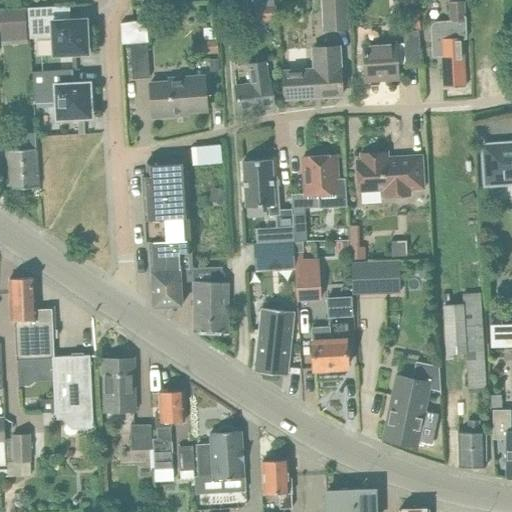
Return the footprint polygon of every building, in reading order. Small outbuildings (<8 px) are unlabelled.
[(255,0),(258,18),(278,16),(276,0),(255,0)] [(465,1),(464,0),(449,0),(450,21),(450,22),(464,21),(463,1),(465,1)] [(349,3),(325,4),(327,38),(351,36),(349,3)] [(87,38),(86,23),(70,23),(69,6),(49,7),(28,8),(29,37),(52,36),(53,55),(68,54),(88,53),(87,38)] [(26,9),(0,10),(0,33),(1,33),(1,46),(28,45),(26,9)] [(131,21),(121,23),(122,44),(130,43),(133,79),(150,77),(147,40),(148,40),(145,19),(131,21)] [(450,22),(450,21),(434,22),(430,27),(432,57),(442,56),(443,88),(465,86),(462,37),(465,37),(464,21),(450,22)] [(363,44),(365,60),(366,80),(398,78),(397,64),(420,62),(418,42),(417,30),(403,31),(404,42),(363,44)] [(203,45),(204,53),(218,52),(218,44),(203,45)] [(283,71),(283,78),(285,98),(342,95),(339,46),(312,47),(314,69),(283,71)] [(219,59),(210,59),(210,71),(220,71),(219,59)] [(268,81),(265,61),(248,64),(251,84),(235,86),(239,111),(274,106),(272,87),(270,80),(268,81)] [(57,119),(91,117),(90,102),(90,87),(74,87),(73,69),(32,72),(34,101),(56,100),(57,119)] [(205,76),(188,77),(188,80),(149,83),(152,117),(174,115),(173,112),(207,110),(205,76)] [(511,143),(483,146),(486,184),(511,182),(511,143)] [(9,165),(10,169),(11,188),(37,187),(34,148),(6,150),(6,165),(9,165)] [(220,148),(191,149),(192,168),(221,166),(220,148)] [(318,156),(302,157),(305,195),(319,194),(320,207),(348,205),(346,179),(338,179),(336,155),(331,155),(329,152),(320,152),(318,156)] [(424,188),(423,175),(422,155),(396,157),(396,158),(388,158),(388,152),(360,154),(361,160),(357,160),(359,191),(383,190),(383,196),(410,195),(410,189),(424,188)] [(150,242),(153,306),(182,305),(179,252),(191,252),(185,159),(147,162),(148,173),(143,174),(145,220),(146,242),(150,242)] [(294,226),(292,214),(292,209),(280,209),(277,176),(276,176),(276,178),(273,178),(272,159),(243,161),(246,207),(248,207),(248,205),(247,205),(247,202),(262,201),(262,206),(268,205),(269,215),(275,215),(276,227),(294,226)] [(305,213),(292,214),(294,226),(295,242),(300,241),(303,241),(307,241),(305,213)] [(295,242),(294,242),(294,243),(294,252),(303,252),(303,241),(300,241),(295,242)] [(294,243),(253,245),(254,270),(295,269),(295,254),(294,252),(294,243)] [(357,246),(349,246),(350,259),(360,259),(366,259),(365,249),(357,249),(357,246)] [(295,269),(297,299),(321,298),(319,262),(303,262),(303,254),(295,254),(295,269)] [(399,262),(351,263),(352,293),(400,292),(399,262)] [(194,281),(194,312),(193,332),(228,333),(228,282),(199,281),(198,267),(193,268),(194,281)] [(35,277),(9,278),(10,298),(11,320),(15,320),(28,319),(28,322),(34,322),(33,310),(36,309),(35,277)] [(489,391),(483,293),(463,294),(463,304),(443,305),(446,354),(466,353),(469,392),(489,391)] [(261,307),(255,371),(287,375),(293,311),(261,307)] [(28,319),(15,320),(17,360),(52,359),(53,399),(54,412),(68,411),(69,415),(75,421),(93,421),(91,375),(90,355),(54,356),(53,338),(56,338),(55,317),(52,317),(52,308),(36,309),(33,310),(34,322),(28,322),(28,319)] [(312,341),(312,349),(314,369),(347,367),(346,341),(349,340),(348,320),(348,316),(329,317),(329,327),(312,328),(313,341),(312,341)] [(502,325),(491,325),(491,347),(502,347),(502,325)] [(134,411),(133,378),(133,358),(104,359),(104,379),(105,411),(134,411)] [(387,419),(383,439),(417,445),(418,441),(432,444),(438,413),(424,410),(430,382),(410,378),(396,375),(387,419)] [(185,421),(184,411),(183,391),(159,392),(160,411),(156,411),(157,438),(153,438),(154,458),(155,469),(173,468),(170,422),(185,421)] [(502,395),(492,395),(492,407),(502,407),(502,395)] [(53,399),(41,400),(41,412),(54,412),(53,399)] [(510,410),(493,410),(493,438),(507,438),(506,478),(511,478),(511,430),(510,430),(510,410)] [(479,432),(479,420),(469,420),(469,432),(458,432),(458,467),(486,467),(486,447),(485,432),(479,432)] [(151,424),(130,424),(131,450),(151,449),(151,424)] [(211,444),(197,445),(199,476),(213,475),(213,479),(244,477),(243,462),(244,462),(243,449),(242,449),(241,431),(233,431),(229,428),(221,429),(218,432),(210,433),(211,444)] [(16,433),(17,459),(32,459),(31,433),(16,433)] [(180,470),(194,469),(193,445),(178,446),(180,470)] [(292,508),(292,499),(290,479),(288,479),(287,459),(262,461),(263,481),(264,493),(279,492),(280,508),(292,508)] [(353,491),(353,511),(375,511),(374,490),(353,491)] [(353,511),(353,491),(326,492),(326,511),(353,511)]
